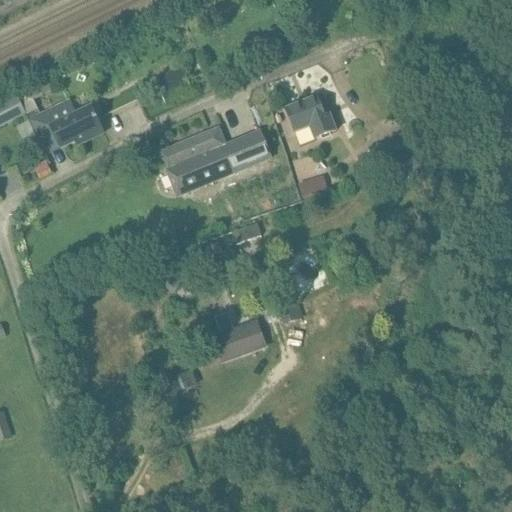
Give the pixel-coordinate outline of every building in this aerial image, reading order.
[(205,4),(184,14),(191,29),(212,19),(219,16),(212,1),(205,4)] [(194,44),(181,16),(169,22),(182,49),(194,44)] [(103,52),(108,62),(132,50),(128,40),(103,52)] [(110,90),(119,85),(106,59),(97,63),(110,90)] [(179,71),(156,82),(168,106),(191,95),(179,71)] [(27,90),(16,96),(25,116),(37,110),(33,102),(27,90)] [(16,96),(0,103),(0,128),(5,126),(25,116),(16,96)] [(264,98),(251,102),(258,122),(271,117),(264,98)] [(287,110),(285,110),(287,116),(293,129),(295,135),(310,129),(315,141),(336,133),(330,117),(325,119),(317,98),(287,110)] [(38,110),(26,116),(29,122),(35,134),(49,127),(52,133),(60,149),(61,151),(74,144),(77,149),(105,135),(92,107),(75,115),(68,102),(40,115),(38,110)] [(210,134),(164,152),(172,169),(169,170),(168,174),(175,191),(178,200),(271,161),(267,152),(260,134),(217,151),(210,134)] [(404,139),(369,150),(377,176),(411,166),(404,139)] [(281,171),(241,187),(251,213),(292,197),(281,171)] [(322,178),(298,186),(302,199),(327,192),(322,178)] [(234,202),(215,211),(222,231),(242,223),(234,202)] [(257,227),(231,235),(235,246),(261,238),(257,227)] [(218,244),(206,248),(209,259),(221,255),(218,244)] [(171,251),(159,275),(169,280),(164,290),(175,295),(188,273),(194,277),(198,268),(192,265),(194,262),(171,251)] [(289,286),(273,290),(284,327),(287,326),(304,320),(300,307),(296,308),(289,286)] [(257,322),(213,338),(217,350),(222,364),(265,348),(261,335),(257,322)] [(191,370),(169,379),(174,393),(197,384),(191,370)] [(3,413),(0,413),(0,443),(12,439),(3,413)]
